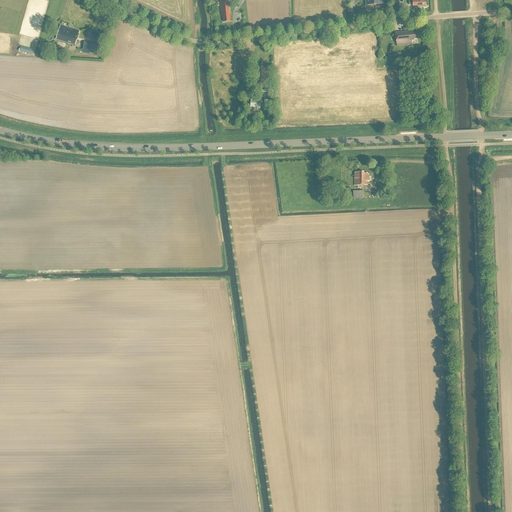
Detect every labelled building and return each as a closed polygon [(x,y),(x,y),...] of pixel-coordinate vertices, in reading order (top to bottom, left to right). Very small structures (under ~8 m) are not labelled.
[(230,7),(229,0),(218,0),(220,8),(221,8),(222,18),(223,18),(223,22),(230,21),(229,15),(231,15),(230,7)] [(75,45),(79,31),(60,26),(56,39),(75,45)] [(414,40),(417,40),(416,32),(411,32),(411,31),(395,33),(397,46),(411,45),(411,41),(414,41),(414,40)] [(85,43),(83,52),(97,54),(98,46),(85,43)] [(266,84),(267,68),(263,68),(263,67),(258,67),(258,68),(255,68),(255,83),(266,84)] [(261,100),(250,100),(251,108),(256,108),(256,110),(261,111),(261,100)] [(367,181),(369,181),(369,175),(367,175),(367,173),(363,173),(363,171),(355,171),(355,172),(354,172),(354,185),(367,185),(367,181)]
